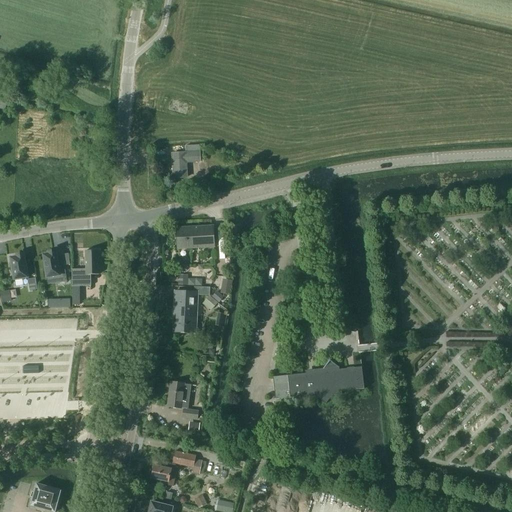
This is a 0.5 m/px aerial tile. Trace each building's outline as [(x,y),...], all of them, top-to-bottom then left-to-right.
[(26,78),(8,73),(5,83),(23,87),(26,78)] [(186,162),(200,161),(199,145),(185,146),(186,153),(172,154),(173,178),(187,177),(186,162)] [(213,226),(177,228),(177,249),(214,247),(213,226)] [(78,250),(78,278),(98,278),(97,251),(78,250)] [(49,254),(44,255),(44,257),(45,263),(46,268),(44,268),(45,276),(47,276),(47,277),(47,279),(59,277),(60,283),(67,282),(65,270),(59,271),(56,251),(49,252),(49,254)] [(12,264),(10,264),(11,272),(13,272),(14,278),(14,280),(15,279),(28,277),(24,254),(17,255),(17,257),(11,258),(12,264)] [(0,292),(2,302),(18,298),(16,288),(0,292)] [(198,292),(175,291),(174,314),(176,314),(175,332),(196,333),(197,306),(194,306),(195,299),(197,299),(198,292)] [(80,295),(72,295),(72,305),(80,305),(80,295)] [(362,366),(361,367),(339,369),(339,366),(338,366),(330,360),(323,368),(313,369),(314,372),(273,377),(275,399),(316,394),(316,397),(317,397),(326,404),(332,395),(342,394),(342,391),(364,389),(362,366)] [(190,385),(184,384),(171,382),(168,407),(181,408),(182,408),(184,408),(187,408),(188,401),(189,401),(190,393),(189,393),(190,385)] [(187,410),(187,408),(184,408),(183,418),(197,419),(198,411),(187,410)] [(195,460),(196,456),(175,451),(172,463),(193,468),(193,472),(200,474),(202,461),(195,460)] [(172,469),(154,465),(151,478),(169,482),(172,469)] [(53,511),(55,511),(62,491),(36,484),(34,492),(33,492),(31,497),(33,497),(30,506),(53,511)] [(199,508),(207,504),(203,495),(195,499),(199,508)] [(232,511),(234,504),(220,501),(217,511),(220,511),(232,511)] [(174,511),(176,508),(151,502),(148,511),(174,511)]
